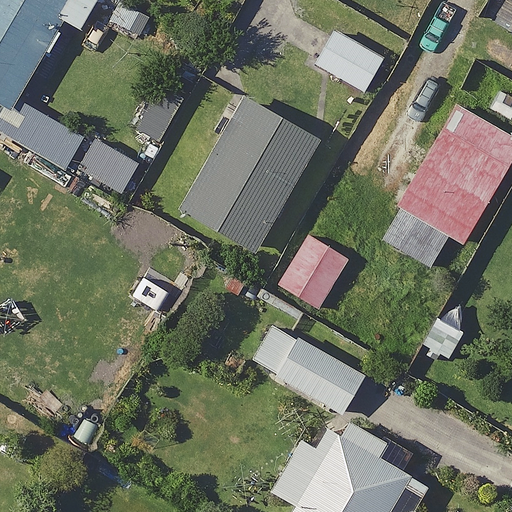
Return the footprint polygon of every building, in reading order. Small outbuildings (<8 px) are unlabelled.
[(86,0),(0,0),(0,99),(7,103),(56,15),(72,25),(86,0)] [(377,54),(328,26),(308,61),(358,89),(377,54)] [(312,134),(239,94),(178,205),(250,245),(312,134)] [(511,140),(511,134),(445,97),(417,146),(422,149),(375,234),(421,260),(438,230),(456,240),(511,140)] [(343,253),(301,228),(272,279),(313,304),(343,253)] [(358,372),(266,319),(245,357),(336,410),(358,372)] [(429,472),(335,416),(317,448),(295,435),(265,486),(288,500),(281,511),(410,511),(406,510),(429,472)]
